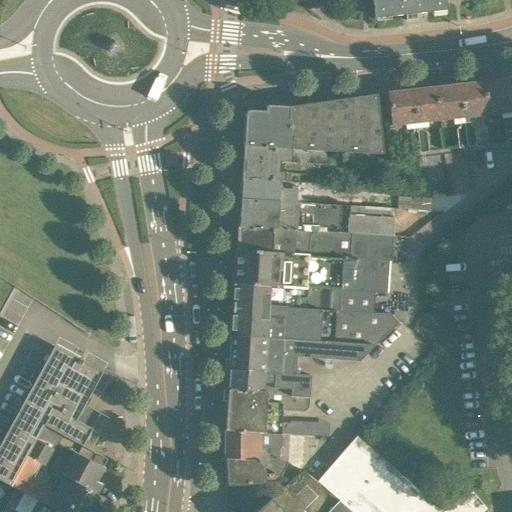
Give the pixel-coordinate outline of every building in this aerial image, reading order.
[(445,0),(371,0),(374,19),(404,16),(405,21),(417,20),(416,15),(446,11),(445,0)] [(487,117),(507,115),(511,114),(511,79),(483,83),(487,117)] [(439,122),(461,120),(467,119),(487,117),(483,83),(435,89),(439,122)] [(391,128),(412,126),(420,125),(439,122),(435,89),(387,94),(391,128)] [(376,96),(289,109),(265,107),(264,113),(247,112),(244,115),(242,149),(306,152),(325,153),(345,154),(357,155),(383,156),(376,96)] [(511,120),(508,121),(507,121),(506,122),(503,125),(505,143),(505,144),(510,143),(511,143),(511,120)] [(465,126),(467,148),(475,147),(473,129),(469,126),(468,126),(468,125),(465,126)] [(458,149),(467,148),(465,126),(461,126),(460,126),(455,131),(458,149)] [(408,137),(410,155),(420,153),(416,131),(412,132),(408,137)] [(421,131),(416,131),(420,153),(427,152),(426,135),(421,131)] [(242,149),(240,181),(279,183),(289,184),(290,174),(279,174),(280,164),(324,166),(325,153),(306,152),(242,149)] [(357,164),(357,155),(345,154),(344,163),(357,164)] [(240,181),(238,202),(295,205),(296,199),(296,190),(288,189),(288,193),(278,192),(279,183),(240,181)] [(429,211),(429,199),(397,198),(396,210),(429,211)] [(295,205),(238,202),(237,226),(392,237),(394,212),(322,206),(295,205)] [(235,252),(389,262),(391,263),(392,237),(237,226),(235,252)] [(233,286),(374,294),(385,294),(389,262),(235,252),(233,286)] [(233,286),(231,306),(229,338),(372,347),(396,322),(389,315),(373,314),(374,294),(233,286)] [(229,338),(227,369),(223,432),(277,434),(279,412),(302,412),(304,412),(306,410),(307,408),(308,399),(309,376),(295,375),(296,358),(357,363),(372,347),(229,338)] [(0,444),(0,481),(4,484),(19,455),(25,458),(33,440),(53,451),(61,437),(82,447),(91,431),(75,422),(102,373),(54,346),(0,444)] [(279,437),(279,436),(279,435),(277,434),(223,432),(224,459),(250,460),(278,477),(286,464),(278,460),(279,449),(280,449),(281,437),(279,437)] [(442,511),(439,511),(356,436),(318,483),(338,501),(351,511),(483,511),(486,510),(469,490),(442,511)] [(25,458),(40,466),(40,465),(62,477),(97,495),(102,485),(96,482),(103,468),(61,448),(53,464),(48,461),(53,451),(33,440),(25,458)] [(40,466),(25,458),(19,455),(4,484),(36,501),(57,511),(104,511),(107,508),(99,500),(101,497),(97,495),(62,477),(55,491),(31,478),(36,470),(37,470),(40,466)] [(287,482),(278,477),(250,460),(224,459),(225,488),(287,482)] [(327,511),(338,501),(318,483),(303,470),(289,483),(256,511),(327,511)] [(57,511),(36,501),(29,511),(57,511)] [(351,511),(338,501),(327,511),(351,511)]
